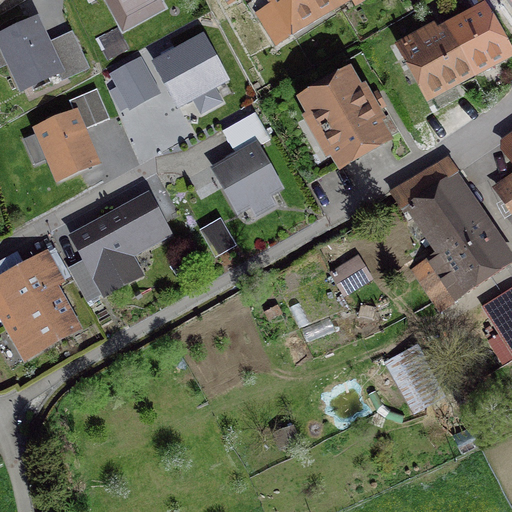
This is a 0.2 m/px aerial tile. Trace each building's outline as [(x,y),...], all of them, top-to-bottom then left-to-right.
[(122,0),(129,12),(149,0),(122,0)] [(259,13),(278,43),(298,31),(294,25),(335,0),(279,0),(280,0),(259,13)] [(510,51),(487,11),(448,32),(471,72),(510,51)] [(59,72),(36,22),(0,38),(0,39),(23,89),(59,72)] [(471,72),(448,32),(439,37),(434,28),(402,46),(429,95),(471,72)] [(179,106),(193,98),(201,113),(221,102),(213,87),(225,80),(203,39),(156,65),(179,106)] [(113,77),(130,107),(157,93),(140,62),(113,77)] [(333,150),(342,166),(398,133),(388,115),(382,119),(365,89),(359,92),(348,75),(304,100),(323,134),(310,141),(319,158),(333,150)] [(75,114),(38,130),(59,180),(96,164),(82,131),(110,119),(97,90),(69,101),(75,114)] [(223,132),(238,158),(216,171),(239,211),(279,188),(256,148),(270,140),(255,114),(223,132)] [(450,184),(460,177),(447,160),(391,193),(405,214),(411,210),(438,253),(413,269),(440,310),(454,300),(456,302),(457,301),(454,295),(503,262),(450,184)] [(503,198),(511,210),(511,179),(504,186),(503,198)] [(87,261),(71,269),(88,300),(104,292),(105,294),(140,275),(124,246),(162,225),(148,199),(74,239),(87,261)] [(16,341),(24,357),(76,328),(53,286),(62,281),(48,256),(0,282),(0,283),(14,309),(21,306),(25,314),(18,317),(28,334),(16,341)] [(331,275),(344,296),(370,279),(358,258),(331,275)] [(511,289),(488,305),(511,341),(511,289)] [(399,358),(388,363),(414,413),(445,398),(417,347),(398,357),(399,358)]
